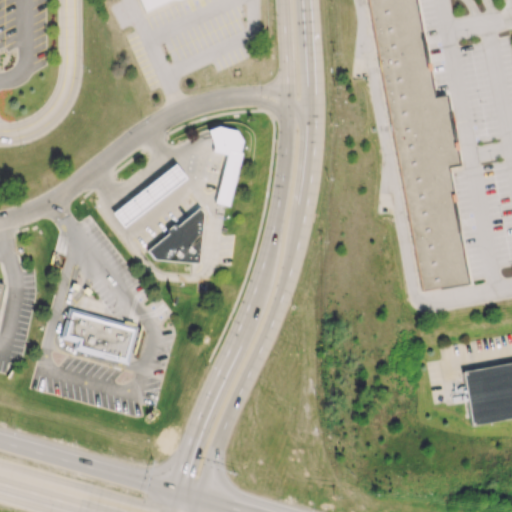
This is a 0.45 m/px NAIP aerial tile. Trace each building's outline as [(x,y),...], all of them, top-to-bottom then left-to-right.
[(166,0),(143,11),(137,0),(166,0)] [(364,0),(423,294),(473,284),(450,169),(462,167),(448,94),(435,97),(415,0),(364,0)] [(224,154),(213,202),(226,205),(242,133),(212,126),(207,150),(224,154)] [(114,214),(177,164),(188,177),(125,227),(114,214)] [(200,208),(205,211),(200,264),(153,261),(145,252),(174,229),(200,208)] [(71,307),(137,327),(127,364),(72,348),(74,342),(62,338),(71,307)] [(459,370),(511,360),(511,416),(469,424),(459,370)]
